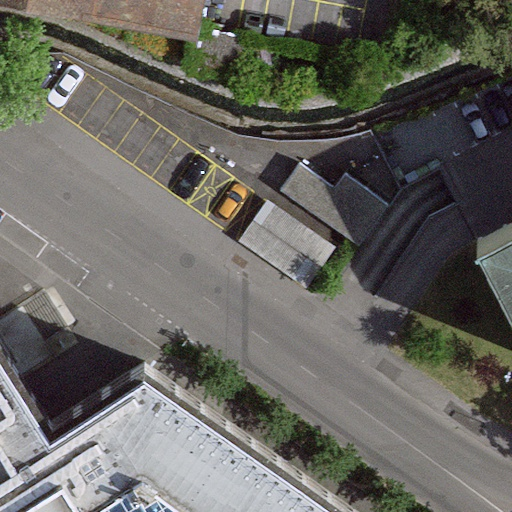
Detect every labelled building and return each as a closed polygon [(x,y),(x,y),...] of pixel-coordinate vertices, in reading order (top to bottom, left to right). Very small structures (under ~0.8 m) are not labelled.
[(42,0),(199,25),(199,23),(202,0),(42,0)] [(230,0),(202,0),(199,23),(225,28),(230,0)] [(301,162),(284,187),(362,238),(389,196),(350,171),(339,187),(301,162)] [(511,230),(482,246),(511,301),(511,230)] [(0,511),(349,511),(145,363),(53,421),(36,394),(0,337),(0,511)]
